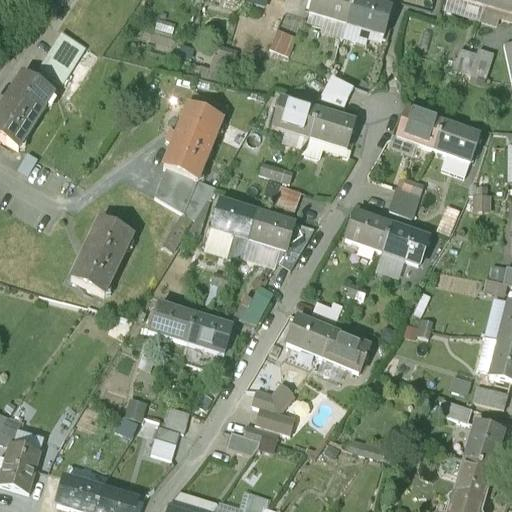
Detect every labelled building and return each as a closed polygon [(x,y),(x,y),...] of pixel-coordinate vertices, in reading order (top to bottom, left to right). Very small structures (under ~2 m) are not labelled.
[(354,2),(346,0),(313,0),(308,19),(345,29),(354,2)] [(486,0),(452,0),(484,9),(486,0)] [(511,0),(486,0),(484,9),(511,17),(511,0)] [(390,12),(354,2),(345,29),(382,39),(390,12)] [(276,37),(269,55),(289,63),(296,44),(276,37)] [(83,51),(63,38),(40,75),(60,87),(83,51)] [(511,45),(503,48),(506,60),(511,58),(511,45)] [(224,65),(227,54),(220,52),(217,62),(211,61),(207,75),(220,79),(224,65)] [(474,59),(458,54),(456,64),(452,65),(450,73),(485,83),(492,58),(476,53),(474,59)] [(237,57),(227,54),(224,65),(234,68),(237,57)] [(331,75),(334,64),(325,62),(323,73),(331,75)] [(334,64),(331,75),(339,76),(343,66),(334,64)] [(53,99),(22,79),(0,112),(0,144),(17,155),(18,154),(17,154),(25,142),(26,142),(26,141),(25,140),(42,113),(43,114),(44,113),(43,112),(51,99),(52,100),(53,99)] [(326,96),(346,107),(352,94),(332,84),(326,96)] [(323,95),(316,110),(341,117),(346,107),(326,96),(323,95)] [(316,119),(279,109),(271,135),(283,138),(308,146),(316,119)] [(221,127),(187,114),(162,176),(196,190),(197,188),(195,188),(201,174),(202,175),(203,173),(202,172),(213,143),(215,144),(215,142),(214,142),(219,128),(221,128),(221,127)] [(353,130),(316,119),(308,146),(345,157),(353,130)] [(441,131),(405,119),(395,145),(431,158),(441,131)] [(477,144),(441,131),(431,158),(468,171),(477,144)] [(298,160),(308,146),(283,138),(279,154),(298,160)] [(308,146),(298,160),(318,166),(321,159),(347,167),(350,158),(345,157),(308,146)] [(280,189),(283,179),(261,172),(257,182),(280,189)] [(283,179),(280,189),(289,192),(292,181),(283,179)] [(396,194),(392,206),(413,213),(421,192),(404,187),(401,196),(396,194)] [(280,194),(276,204),(297,211),(300,201),(280,194)] [(484,194),(474,195),(473,215),(488,216),(489,202),(484,203),(484,194)] [(297,211),(276,204),(273,215),(293,222),(297,211)] [(392,206),(387,218),(410,225),(413,213),(392,206)] [(255,220),(218,209),(209,238),(230,244),(223,269),(243,263),(247,249),(255,220)] [(293,232),(255,220),(247,249),(283,259),(285,260),(293,232)] [(181,221),(163,254),(172,260),(191,227),(181,221)] [(388,234),(351,222),(342,248),(379,261),(388,234)] [(133,242),(99,226),(70,287),(103,303),(104,302),(103,302),(109,288),(110,288),(111,287),(110,286),(123,258),(125,259),(126,257),(124,256),(131,243),(132,244),(133,242)] [(293,232),(285,260),(283,259),(277,271),(289,278),(312,237),(293,232)] [(424,246),(388,234),(379,261),(416,272),(424,246)] [(493,270),(491,283),(504,285),(507,272),(493,270)] [(511,274),(507,274),(503,291),(506,291),(511,292),(511,274)] [(229,285),(212,280),(209,291),(226,296),(229,285)] [(503,291),(484,287),(481,302),(503,306),(506,291),(503,291)] [(263,329),(272,298),(258,294),(249,325),(263,329)] [(314,319),(337,327),(341,315),(318,307),(314,319)] [(511,309),(508,308),(498,345),(511,348),(511,309)] [(193,324),(156,313),(149,340),(185,351),(193,324)] [(230,335),(193,324),(185,351),(223,362),(230,335)] [(331,339),(295,325),(285,351),(321,366),(331,339)] [(368,353),(331,339),(321,366),(357,380),(368,353)] [(511,348),(498,345),(489,382),(511,387),(511,348)] [(271,403),(256,398),(251,414),(258,416),(275,420),(291,401),(280,391),(271,403)] [(475,392),(472,406),(503,415),(506,399),(475,392)] [(467,432),(473,416),(442,406),(437,423),(467,432)] [(169,413),(166,424),(186,429),(188,419),(169,413)] [(275,420),(258,416),(254,433),(278,440),(289,443),(294,426),(275,420)] [(161,422),(144,417),(141,428),(158,433),(161,422)] [(4,429),(0,442),(0,448),(9,451),(15,452),(18,438),(19,438),(22,428),(8,423),(4,429)] [(166,424),(163,434),(179,439),(183,440),(186,429),(166,424)] [(502,437),(476,429),(464,467),(491,475),(502,437)] [(278,440),(245,432),(243,441),(275,451),(278,440)] [(163,434),(158,433),(154,444),(175,451),(179,439),(163,434)] [(258,450),(230,442),(226,457),(250,464),(257,456),(258,450)] [(384,457),(351,447),(348,458),(381,467),(384,457)] [(15,452),(9,451),(0,483),(0,490),(29,499),(40,460),(15,452)] [(491,475),(464,467),(453,501),(451,501),(446,502),(444,507),(448,511),(479,511),(483,499),(491,501),(496,484),(489,481),(491,475)] [(96,511),(102,495),(64,484),(57,510),(64,511),(96,511)] [(112,498),(102,495),(96,511),(135,511),(137,506),(123,502),(125,497),(113,493),(112,498)]
